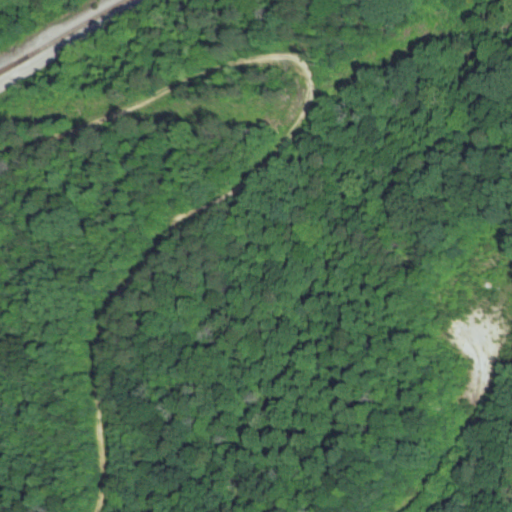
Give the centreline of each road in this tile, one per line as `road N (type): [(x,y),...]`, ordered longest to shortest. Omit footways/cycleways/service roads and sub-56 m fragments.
road 1 (residential): [(124,511),(155,313),(273,112),(287,0)]
road 2 (residential): [(0,85),(173,0)]
